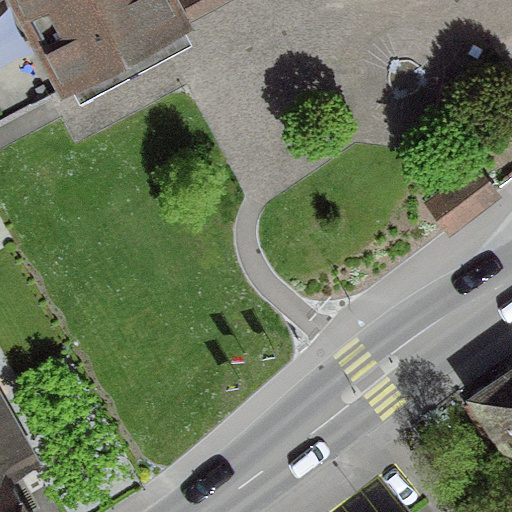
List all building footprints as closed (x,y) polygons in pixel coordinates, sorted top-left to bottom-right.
[(0,0),(0,117),(58,87),(64,97),(75,91),(185,33),(191,30),(187,24),(174,0),(0,0)] [(174,0),(187,24),(231,0),(174,0)] [(185,33),(75,91),(82,105),(192,46),(185,33)] [(511,372),(463,405),(478,428),(488,421),(511,455),(511,372)] [(0,511),(21,511),(0,474),(0,472),(24,458),(0,417),(0,511)]
